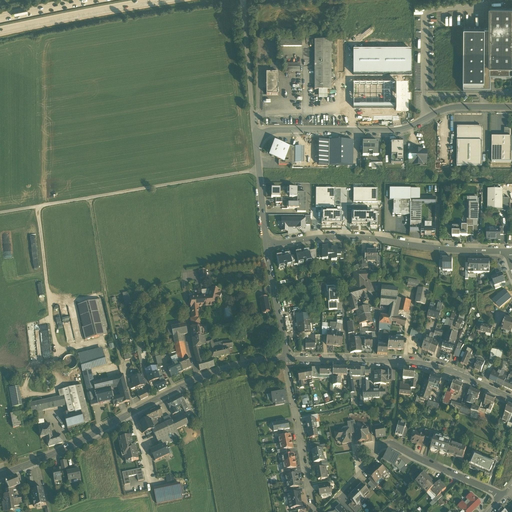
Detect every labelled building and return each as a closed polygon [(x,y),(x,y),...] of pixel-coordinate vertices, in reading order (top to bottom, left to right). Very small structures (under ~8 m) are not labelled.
[(511,8),(490,8),(490,28),(490,74),(511,73),(511,8)] [(490,93),(490,80),(490,74),(490,28),(463,28),(463,93),(490,93)] [(331,40),(314,40),(314,90),(331,90),(331,78),(333,78),(333,73),(331,73),(331,40)] [(353,50),(352,76),(411,76),(411,50),(353,50)] [(278,74),(266,74),(266,96),(278,96),(278,74)] [(397,79),(397,83),(397,100),(410,100),(410,97),(413,97),(413,89),(410,89),(410,79),(397,79)] [(397,109),(397,100),(397,83),(354,83),(353,108),(397,109)] [(482,127),(457,127),(457,167),(482,167),(482,127)] [(504,137),(492,137),(492,162),(511,162),(511,137),(510,137),(504,137)] [(318,166),(328,166),(329,141),(318,141),(318,166)] [(328,166),(353,166),(353,141),(329,141),(328,166)] [(284,146),(276,143),(274,142),(269,156),(280,160),(284,162),(290,146),(285,144),(284,146)] [(379,143),(363,142),(362,156),(378,157),(379,143)] [(403,143),(391,143),(391,164),(403,164),(403,143)] [(290,146),(284,162),(280,160),(280,161),(279,161),(278,165),(292,165),(292,163),(292,150),(292,147),(290,146)] [(424,153),(411,153),(411,162),(415,162),(415,164),(420,164),(420,162),(424,162),(424,153)] [(280,190),(276,190),(276,188),(271,188),(271,198),(275,198),(280,198),(280,190)] [(297,188),(287,188),(287,193),(289,193),(289,197),(297,197),(297,193),(297,188)] [(316,189),(315,208),(335,208),(335,189),(316,189)] [(353,189),(353,203),(377,203),(377,189),(353,189)] [(410,190),(389,189),(389,200),(393,201),(410,201),(410,198),(410,190)] [(410,190),(410,198),(419,198),(419,190),(410,190)] [(503,190),(488,190),(488,210),(503,210),(503,208),(503,199),(503,190)] [(306,193),(297,193),(297,197),(297,203),(297,209),(297,212),(305,212),(306,193)] [(410,201),(393,201),(393,215),(410,215),(410,204),(410,201)] [(420,204),(410,204),(410,215),(410,223),(419,223),(420,204)] [(478,204),(469,204),(469,221),(477,221),(478,204)] [(341,213),(321,213),(321,225),(341,225),(341,213)] [(351,213),(351,225),(370,225),(370,228),(377,228),(377,215),(374,215),(374,213),(351,213)] [(305,218),(281,218),(281,231),(288,232),(288,228),(305,228),(305,226),(305,218)] [(419,223),(410,223),(410,228),(410,233),(410,231),(420,231),(421,225),(421,223),(419,223)] [(431,224),(425,224),(425,225),(421,225),(420,231),(420,235),(431,235),(435,235),(435,225),(431,225),(431,224)] [(500,231),(487,230),(487,240),(500,241),(500,236),(500,231)] [(328,247),(322,247),(322,250),(322,259),(322,260),(327,260),(327,256),(331,256),(331,251),(327,251),(328,247)] [(337,248),(331,248),(331,251),(331,256),(331,261),(336,261),(337,257),(340,257),(340,253),(340,252),(337,252),(337,248)] [(308,251),(304,251),(305,261),(306,264),(306,263),(310,262),(311,263),(310,260),(313,259),(312,253),(309,254),(309,250),(308,250),(308,251)] [(377,251),(365,251),(365,256),(365,262),(376,262),(377,262),(377,256),(377,251)] [(300,252),(296,253),(296,252),(295,253),(297,262),(298,266),(298,264),(302,264),(302,265),(303,265),(302,261),(305,261),(304,255),(301,256),(301,252),(300,252)] [(290,254),(289,254),(285,255),(285,254),(284,255),(285,258),(286,264),(287,268),(287,267),(287,266),(291,266),(291,267),(292,267),(291,263),(294,263),(293,255),(293,257),(290,257),(290,254)] [(282,259),(281,255),(281,256),(277,256),(276,256),(279,269),(279,268),(283,267),(283,268),(284,268),(283,265),(286,264),(285,258),(282,259)] [(453,260),(443,260),(443,271),(452,272),(453,260)] [(479,262),(468,262),(468,271),(468,274),(479,274),(479,262)] [(489,262),(479,262),(479,274),(489,274),(489,262)] [(371,272),(354,272),(354,286),(348,288),(349,292),(364,288),(363,280),(371,280),(371,272)] [(498,277),(492,279),(495,287),(500,285),(505,283),(503,278),(504,278),(503,274),(498,275),(498,277)] [(419,282),(408,280),(407,286),(418,289),(419,282)] [(334,288),(334,287),(327,287),(326,287),(327,292),(329,292),(329,296),(328,296),(328,304),(337,303),(337,302),(338,302),(337,299),(338,299),(338,288),(334,288)] [(398,289),(381,287),(381,297),(397,299),(397,298),(398,289)] [(204,298),(202,298),(203,308),(204,308),(211,307),(216,306),(218,301),(219,302),(221,296),(219,295),(220,291),(210,288),(210,290),(207,290),(207,297),(204,297),(204,298)] [(364,288),(349,292),(351,299),(355,298),(361,297),(366,295),(364,288)] [(428,291),(418,288),(415,303),(424,305),(428,291)] [(493,301),(500,308),(511,299),(505,291),(493,301)] [(198,308),(203,308),(202,298),(199,298),(199,297),(190,298),(191,309),(192,319),(199,318),(198,308)] [(381,297),(380,297),(380,305),(390,306),(388,315),(388,317),(389,317),(389,319),(392,320),(391,322),(396,323),(395,324),(404,327),(406,320),(397,318),(399,311),(408,313),(410,301),(397,298),(397,299),(381,297)] [(267,298),(260,299),(263,314),(270,313),(267,298)] [(355,298),(351,299),(348,300),(352,312),(356,311),(356,310),(358,309),(355,298)] [(100,300),(94,301),(101,328),(105,327),(107,327),(100,300)] [(107,335),(105,327),(101,328),(94,301),(77,305),(79,313),(83,328),(82,328),(85,340),(107,335)] [(67,344),(82,341),(75,304),(60,307),(67,344)] [(436,310),(433,310),(434,305),(430,304),(427,317),(438,320),(440,311),(436,310)] [(368,306),(358,309),(356,310),(356,311),(358,317),(370,314),(368,306)] [(358,317),(359,324),(367,323),(368,325),(373,324),(370,314),(358,317)] [(388,315),(381,314),(381,315),(380,315),(379,323),(379,324),(386,325),(391,326),(391,322),(392,320),(389,319),(389,317),(388,317),(388,315)] [(465,316),(460,314),(459,318),(455,327),(460,329),(465,316)] [(302,315),(296,316),(297,326),(303,325),(309,324),(309,320),(309,319),(307,319),(307,315),(304,315),(302,315)] [(190,319),(191,328),(200,327),(199,318),(192,319),(190,319)] [(511,320),(507,319),(506,324),(503,331),(511,333),(511,332),(511,320)] [(173,336),(173,337),(180,336),(187,334),(185,325),(171,328),(173,336)] [(386,325),(386,331),(384,331),(383,342),(378,342),(378,346),(388,347),(389,339),(389,335),(391,326),(386,325)] [(448,325),(444,340),(449,341),(451,333),(453,329),(451,329),(451,326),(448,325)] [(492,328),(482,325),(480,332),(491,335),(492,328)] [(191,329),(192,339),(204,338),(203,335),(202,327),(200,327),(191,328),(191,329)] [(218,327),(210,333),(213,336),(220,331),(218,327)] [(422,333),(411,330),(410,336),(421,339),(422,333)] [(327,332),(326,332),(326,336),(326,337),(327,337),(326,345),(333,346),(334,333),(331,333),(327,332)] [(338,334),(334,333),(333,346),(342,347),(343,334),(338,334)] [(175,345),(182,343),(180,336),(173,337),(175,345)] [(396,339),(389,339),(388,347),(387,350),(403,350),(403,339),(402,339),(402,336),(396,336),(396,339)] [(426,336),(426,339),(425,339),(421,349),(428,352),(433,340),(428,338),(429,337),(426,336)] [(192,340),(194,349),(198,348),(208,346),(207,341),(205,342),(204,338),(192,340)] [(360,339),(349,340),(350,353),(361,352),(360,339)] [(433,339),(433,340),(428,352),(434,355),(437,348),(440,342),(433,339)] [(208,346),(210,354),(223,351),(228,350),(228,348),(232,348),(231,342),(222,343),(215,345),(213,345),(212,340),(207,341),(208,346)] [(449,341),(444,340),(441,349),(451,352),(453,347),(455,343),(449,341)] [(175,345),(178,360),(186,357),(183,343),(182,343),(175,345)] [(388,347),(378,346),(377,355),(387,355),(387,350),(388,347)] [(88,360),(92,359),(103,356),(102,351),(101,349),(87,352),(88,360)] [(210,354),(212,359),(225,356),(229,355),(228,350),(223,351),(210,354)] [(90,369),(88,360),(87,352),(78,355),(86,389),(89,401),(90,406),(94,405),(93,400),(91,394),(95,393),(92,377),(90,369)] [(168,355),(173,365),(178,362),(178,360),(176,353),(171,354),(168,355)] [(202,362),(200,353),(195,354),(200,371),(214,367),(212,359),(202,362)] [(472,356),(465,353),(461,364),(467,366),(469,362),(471,357),(472,356)] [(63,362),(63,365),(64,367),(66,369),(68,370),(71,370),(74,369),(76,367),(77,365),(77,362),(76,360),(75,358),(73,356),(70,356),(67,356),(65,357),(63,360),(63,362)] [(104,356),(103,356),(92,359),(94,368),(106,364),(104,356)] [(158,373),(160,379),(159,379),(160,381),(161,383),(164,382),(164,381),(163,377),(161,372),(161,371),(160,368),(163,367),(160,356),(156,358),(158,366),(155,366),(155,367),(158,373)] [(178,360),(178,362),(180,366),(183,372),(191,368),(187,357),(186,357),(178,360)] [(485,362),(477,359),(474,370),(481,373),(485,362)] [(183,372),(180,366),(174,369),(168,372),(171,378),(175,376),(176,377),(178,377),(177,375),(183,373),(183,372)] [(145,370),(147,376),(158,373),(155,367),(145,370)] [(360,369),(346,368),(347,376),(347,377),(349,377),(352,377),(359,377),(360,377),(360,369)] [(414,370),(403,369),(402,379),(411,380),(413,380),(414,375),(414,370)] [(307,371),(297,373),(299,381),(302,381),(308,380),(307,371)] [(386,372),(380,372),(380,384),(380,385),(386,385),(386,383),(389,383),(389,380),(394,380),(394,381),(394,376),(394,374),(386,374),(386,372)] [(160,379),(158,373),(147,376),(149,383),(150,382),(150,383),(156,381),(156,380),(159,379),(160,379)] [(497,376),(492,374),(489,381),(496,384),(499,377),(497,376)] [(122,375),(112,378),(114,384),(117,383),(119,392),(126,390),(122,375)] [(441,378),(431,375),(428,383),(428,384),(432,385),(438,387),(441,378)] [(96,376),(92,377),(95,393),(96,394),(103,393),(103,392),(110,390),(109,385),(110,385),(109,381),(108,381),(98,383),(96,376)] [(131,379),(128,380),(129,385),(130,389),(134,389),(140,387),(140,388),(142,387),(145,386),(144,381),(142,376),(137,377),(135,378),(131,379)] [(499,377),(496,384),(503,387),(506,380),(502,378),(499,377)] [(43,380),(45,390),(51,389),(50,379),(43,380)] [(157,386),(159,391),(165,388),(165,387),(166,386),(164,381),(164,382),(161,383),(161,384),(157,386)] [(425,382),(419,398),(427,401),(431,388),(432,385),(428,384),(428,383),(425,382)] [(462,386),(453,382),(450,391),(453,392),(459,394),(462,386)] [(81,386),(74,387),(81,411),(85,425),(91,423),(90,422),(91,422),(81,386)] [(9,389),(12,408),(22,406),(19,387),(9,389)] [(63,390),(64,396),(67,405),(70,415),(81,411),(74,387),(63,390)] [(480,393),(470,389),(467,396),(475,400),(477,400),(480,393)] [(98,404),(112,401),(113,401),(113,400),(110,390),(103,392),(103,393),(96,394),(97,399),(98,404)] [(121,398),(113,400),(113,401),(112,401),(112,402),(113,402),(114,406),(115,406),(116,407),(119,406),(119,405),(129,401),(126,390),(119,392),(121,398)] [(448,390),(443,403),(450,405),(450,404),(449,403),(453,392),(450,391),(448,390)] [(283,402),(285,401),(284,393),(271,395),(273,404),(275,403),(283,402)] [(166,403),(170,409),(173,407),(181,404),(184,402),(181,395),(166,403)] [(64,396),(36,402),(38,412),(42,411),(67,405),(64,396)] [(475,400),(467,396),(465,403),(473,406),(475,400)] [(496,399),(488,396),(484,404),(488,406),(487,410),(491,412),(496,399)] [(182,406),(185,413),(192,410),(187,401),(184,402),(181,404),(182,406)] [(439,405),(428,401),(426,407),(437,410),(439,405)] [(36,412),(38,412),(36,402),(29,404),(31,413),(36,412)] [(177,408),(182,406),(181,404),(173,407),(176,412),(175,413),(175,414),(179,412),(177,408)] [(148,420),(150,419),(151,421),(155,419),(162,416),(158,407),(145,414),(148,420)] [(44,425),(42,411),(38,412),(36,412),(38,424),(38,426),(44,425)] [(85,425),(81,411),(70,415),(69,415),(68,413),(64,414),(68,429),(69,433),(73,431),(72,428),(85,425)] [(10,415),(13,428),(22,426),(20,417),(20,413),(10,415)] [(489,416),(479,413),(478,415),(477,419),(486,422),(489,416)] [(184,417),(172,423),(176,430),(188,424),(184,417)] [(152,429),(154,428),(151,421),(150,419),(148,420),(139,424),(141,429),(140,430),(142,434),(152,430),(152,429)] [(285,431),(290,430),(288,421),(286,422),(285,419),(276,421),(276,423),(273,424),(274,433),(278,432),(277,430),(285,429),(285,431)] [(311,420),(306,421),(308,430),(316,428),(315,420),(315,419),(311,420)] [(152,430),(157,440),(177,431),(176,430),(172,423),(171,421),(165,424),(159,426),(154,428),(152,429),(152,430)] [(401,423),(398,422),(398,424),(396,425),(397,427),(395,434),(402,436),(402,437),(404,429),(406,428),(405,427),(406,424),(403,423),(402,422),(401,423)] [(46,437),(49,447),(56,445),(53,438),(51,439),(49,424),(44,425),(38,426),(40,438),(46,437)] [(375,429),(374,429),(375,434),(376,438),(382,437),(382,435),(385,435),(383,426),(379,427),(380,428),(375,429)] [(355,429),(356,433),(357,442),(365,440),(365,436),(368,436),(366,427),(355,429)] [(316,428),(308,430),(309,439),(318,437),(316,428)] [(348,430),(339,431),(339,433),(334,433),(335,439),(340,438),(341,445),(350,443),(349,435),(348,430)] [(181,439),(177,431),(157,440),(160,447),(160,448),(164,446),(181,439)] [(423,435),(415,433),(414,435),(413,436),(411,443),(416,444),(417,444),(421,445),(422,442),(423,442),(424,437),(425,436),(423,435)] [(53,438),(56,445),(62,443),(60,436),(53,438)] [(284,437),(278,438),(279,444),(291,442),(290,436),(284,437)] [(118,439),(121,451),(136,448),(135,444),(133,445),(131,437),(118,439)] [(434,437),(433,437),(433,440),(430,448),(437,450),(437,451),(439,452),(440,451),(447,453),(450,444),(450,442),(434,437)] [(291,442),(279,444),(280,451),(286,449),(293,448),(291,442)] [(467,449),(450,444),(447,453),(446,455),(463,460),(467,449)] [(150,451),(155,461),(169,455),(166,450),(164,446),(160,448),(160,447),(150,451)] [(138,460),(136,448),(121,451),(122,458),(124,457),(125,463),(126,463),(126,462),(131,461),(131,462),(138,460)] [(316,450),(311,451),(313,463),(321,462),(323,461),(322,453),(323,453),(322,449),(316,450)] [(383,460),(394,466),(399,458),(399,457),(388,451),(383,460)] [(287,455),(281,457),(283,463),(295,461),(294,454),(287,455)] [(497,464),(474,454),(469,467),(491,476),(497,464)] [(401,459),(399,458),(394,466),(400,472),(406,465),(401,459)] [(295,461),(283,463),(284,470),(290,469),(296,468),(295,461)] [(386,473),(377,464),(372,469),(380,478),(382,475),(383,476),(386,473)] [(322,468),(315,469),(315,474),(317,474),(318,480),(320,479),(320,480),(321,480),(321,479),(325,478),(324,472),(326,472),(325,468),(325,467),(322,468)] [(52,470),(54,482),(61,481),(60,475),(58,469),(52,470)] [(122,473),(124,485),(130,484),(128,477),(137,476),(138,482),(143,481),(141,469),(122,473)] [(380,478),(372,469),(367,474),(370,478),(375,483),(380,478)] [(73,481),(74,483),(78,483),(78,481),(80,480),(78,471),(71,472),(71,471),(66,472),(68,482),(73,481)] [(435,486),(424,473),(420,477),(415,482),(427,494),(430,490),(435,486)] [(289,475),(285,476),(286,483),(298,480),(297,474),(289,475)] [(6,484),(9,490),(14,488),(20,486),(16,477),(5,481),(6,483),(5,483),(6,484)] [(375,483),(370,478),(368,480),(370,482),(376,488),(378,485),(375,483)] [(298,480),(286,483),(287,489),(293,488),(299,487),(298,480)] [(376,488),(370,482),(368,485),(373,490),(376,488)] [(435,486),(430,490),(437,497),(437,498),(440,495),(446,489),(439,482),(435,486)] [(368,492),(360,484),(355,490),(363,498),(368,492)] [(154,491),(157,504),(182,499),(180,486),(180,485),(153,490),(154,491)] [(328,485),(318,487),(319,495),(331,494),(330,485),(328,485)] [(16,491),(14,488),(9,490),(6,491),(6,495),(5,495),(5,499),(4,500),(3,500),(4,503),(2,503),(3,511),(11,510),(10,508),(14,507),(12,500),(14,499),(13,491),(16,491)] [(31,492),(34,508),(46,505),(43,490),(38,490),(35,491),(31,492)] [(363,498),(355,490),(348,497),(352,502),(356,506),(357,506),(359,503),(362,506),(366,502),(363,498)] [(437,497),(430,490),(427,494),(431,499),(431,500),(433,501),(437,497)] [(294,494),(288,495),(288,498),(287,498),(289,506),(290,506),(290,509),(297,507),(302,506),(301,502),(300,503),(299,497),(300,497),(300,493),(294,494)] [(469,503),(462,510),(464,511),(472,511),(481,504),(475,498),(471,494),(466,499),(469,503)] [(440,495),(437,498),(437,497),(433,501),(435,504),(442,497),(440,495)] [(12,500),(14,507),(22,506),(26,505),(25,498),(21,498),(14,499),(12,500)] [(356,506),(352,502),(350,504),(357,511),(358,511),(361,510),(357,506),(356,506)]
